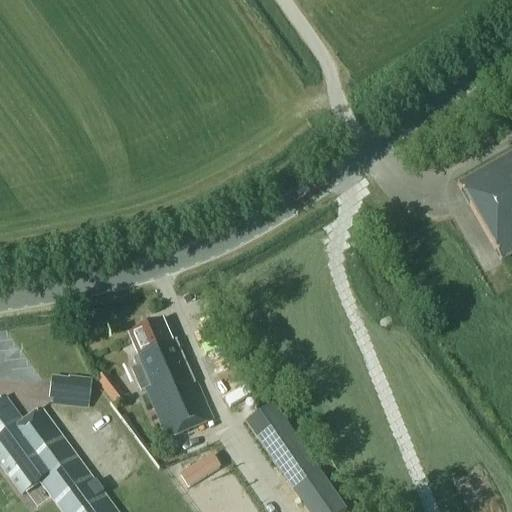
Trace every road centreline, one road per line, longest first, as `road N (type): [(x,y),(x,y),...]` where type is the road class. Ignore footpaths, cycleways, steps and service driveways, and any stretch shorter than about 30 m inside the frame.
road 1 (tertiary): [(0,303),(131,281),(258,229),(511,64)]
road 2 (track): [(429,511),(376,427),(338,337),(334,268),(360,165)]
